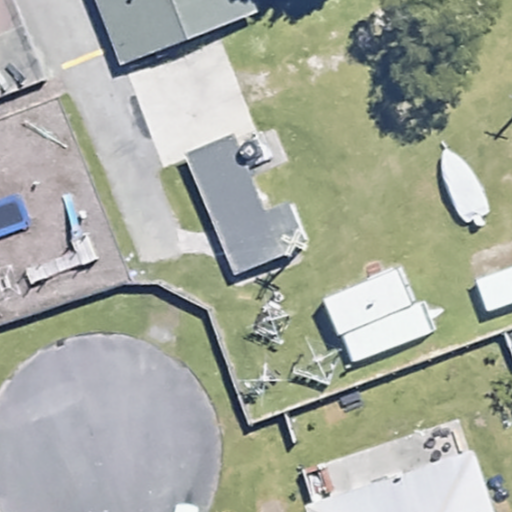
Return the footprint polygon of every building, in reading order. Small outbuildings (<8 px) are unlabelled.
[(246,0),(93,0),(118,61),(249,8),(246,0)] [(66,103),(0,124),(0,326),(126,285),(66,103)] [(235,135),(185,156),(235,275),(308,245),(289,200),(266,210),(235,135)] [(511,303),(511,237),(460,255),(481,314),(511,303)] [(487,511),(468,446),(315,492),(320,511),(487,511)]
